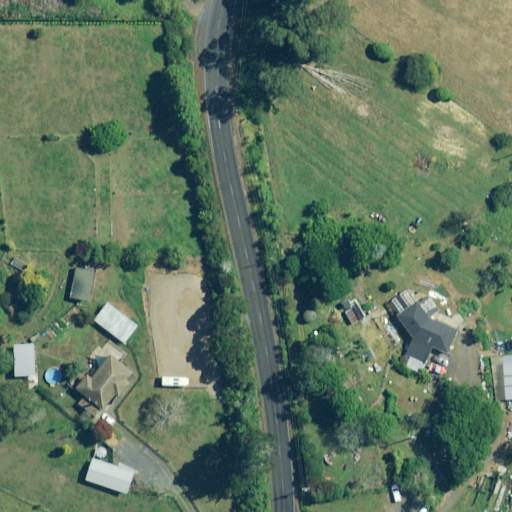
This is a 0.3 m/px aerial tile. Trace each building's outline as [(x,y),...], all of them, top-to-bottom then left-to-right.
[(399,316),(415,338),(408,353),(430,363),(437,348),(451,354),(461,332),(436,321),(421,300),(399,316)] [(40,376),(39,345),(17,346),(18,377),(40,376)] [(140,375),(112,354),(95,378),(91,375),(79,390),(107,411),(119,394),(123,397),(140,375)] [(511,399),(511,355),(505,356),(506,369),(495,369),(497,401),(511,399)] [(425,364),(412,357),(407,367),(419,374),(425,364)] [(138,473),(95,459),(88,481),(131,495),(138,473)]
